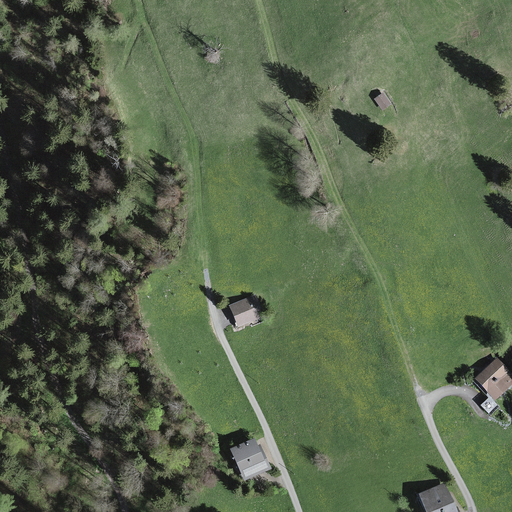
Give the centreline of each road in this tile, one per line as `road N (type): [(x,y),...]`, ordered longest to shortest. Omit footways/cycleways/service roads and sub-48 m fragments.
road 1 (track): [(0,153),(51,361),(129,511)]
road 2 (track): [(403,73),(399,143),(421,238),(421,306),(407,362),(421,397)]
road 3 (track): [(407,362),(378,278),(285,84)]
road 4 (track): [(298,511),(221,333),(207,277)]
